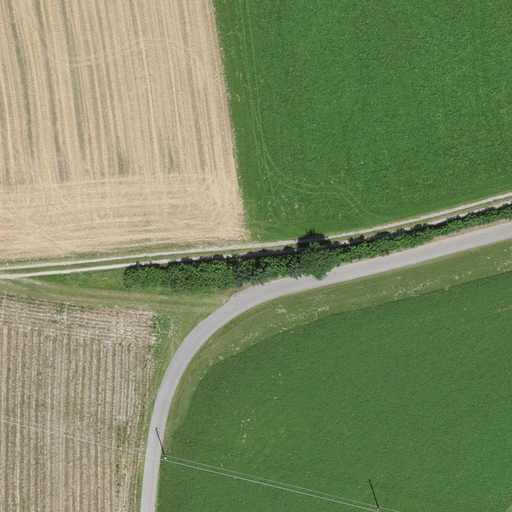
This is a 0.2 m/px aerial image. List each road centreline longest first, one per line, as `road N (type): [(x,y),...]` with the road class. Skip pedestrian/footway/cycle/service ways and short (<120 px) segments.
road 1 (unclassified): [(149,511),(165,394),(187,349),(224,314),(284,287),(511,229)]
road 2 (track): [(0,272),(302,245),(511,196)]
